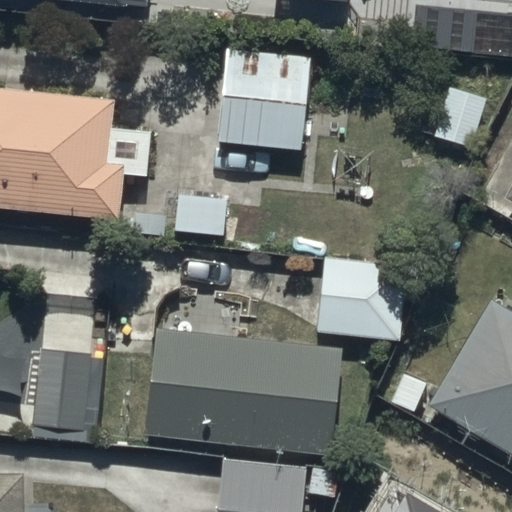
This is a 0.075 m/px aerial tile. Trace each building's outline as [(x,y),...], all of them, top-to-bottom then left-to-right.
[(511,14),(503,0),(473,0),(462,7),(484,46),(511,29),(511,14)] [(227,42),(218,131),(306,140),(315,50),(227,42)] [(490,91),(446,77),(431,126),(474,141),(490,91)] [(117,90),(0,78),(0,195),(124,208),(128,167),(147,169),(152,120),(114,117),(117,90)] [(511,173),(503,189),(511,193),(511,173)] [(297,202),(234,198),(232,230),(294,234),(297,202)] [(411,254),(324,247),(318,326),(404,333),(411,254)] [(511,300),(490,289),(429,397),(511,443),(511,300)] [(161,318),(149,426),(333,445),(344,337),(161,318)] [(43,341),(36,417),(91,422),(98,346),(43,341)] [(313,452),(227,444),(220,511),(307,511),(310,484),(339,486),(341,464),(312,461),(313,452)] [(0,511),(30,511),(30,463),(0,463),(0,511)] [(436,511),(394,487),(379,511),(436,511)]
